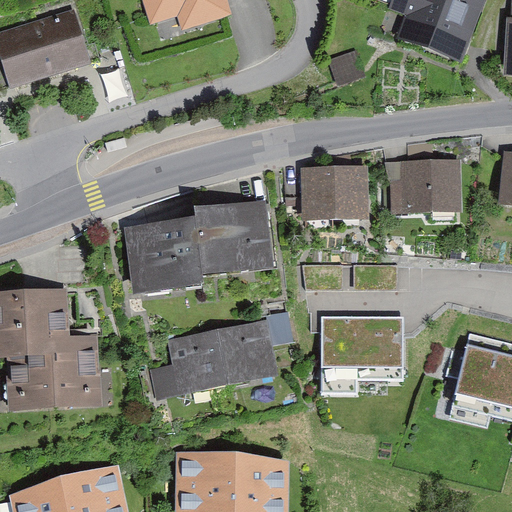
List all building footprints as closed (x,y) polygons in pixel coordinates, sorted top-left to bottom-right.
[(36,26),(0,37),(0,68),(8,67),(14,85),(78,65),(85,62),(76,37),(86,33),(75,0),(32,14),(36,26)] [(222,0),(147,0),(154,21),(196,7),(200,21),(227,13),(222,0)] [(373,0),(415,16),(404,43),(452,62),(476,0),(373,0)] [(355,54),(331,63),(339,84),(363,76),(355,54)] [(124,139),(105,144),(107,154),(127,149),(124,139)] [(454,169),(407,170),(408,183),(394,184),(395,207),(408,207),(408,213),(455,212),(454,169)] [(359,177),(311,178),(312,215),(359,214),(359,177)] [(131,231),(138,289),(202,281),(201,272),(267,264),(260,206),(195,214),(197,224),(131,231)] [(61,298),(0,300),(0,348),(15,347),(16,358),(15,358),(17,399),(94,395),(91,349),(88,349),(87,338),(63,339),(61,298)] [(401,323),(324,323),(324,396),(354,396),(354,382),(401,382),(401,323)] [(218,334),(227,378),(271,370),(262,325),(218,334)] [(459,379),(453,406),(474,412),(474,413),(511,422),(511,343),(470,333),(465,355),(452,352),(446,376),(459,379)] [(227,378),(218,334),(174,343),(183,387),(227,378)] [(223,459),(181,459),(181,461),(186,461),(186,478),(182,478),(181,511),(282,511),(282,467),(223,467),(223,459)] [(61,492),(16,501),(18,511),(122,511),(119,492),(113,493),(110,476),(115,475),(114,473),(75,481),(74,478),(65,480),(67,487),(60,489),(61,492)]
